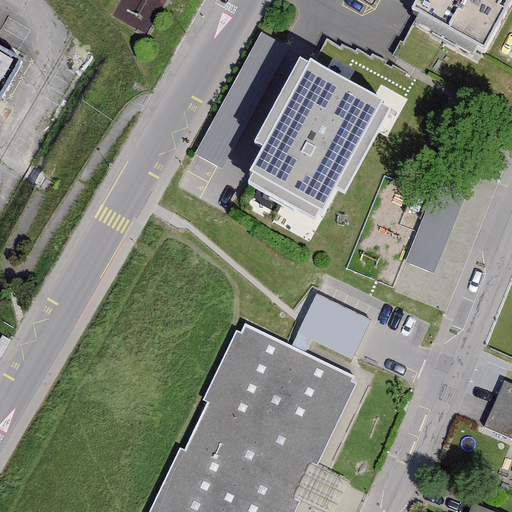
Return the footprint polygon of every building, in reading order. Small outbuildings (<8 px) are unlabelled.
[(424,0),(419,10),(486,47),(511,0),(424,0)] [(313,72),(258,179),(331,217),(386,110),(313,72)] [(433,195),(405,258),(432,271),(461,208),(433,195)] [(298,511),(359,377),(241,324),(157,511),(298,511)] [(511,387),(507,386),(489,435),(511,443),(511,387)]
